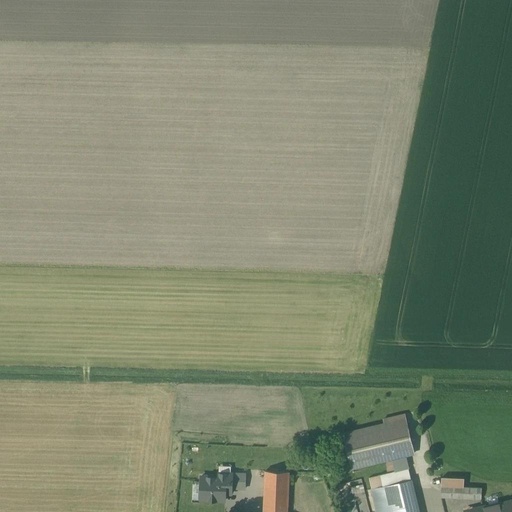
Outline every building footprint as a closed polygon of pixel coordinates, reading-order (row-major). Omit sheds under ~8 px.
[(405,414),(384,419),(385,424),(344,433),(352,468),(415,453),(405,414)] [(199,473),(197,503),(223,505),(223,498),(230,498),(231,492),(246,493),(248,469),(217,467),(216,474),(199,473)] [(409,468),(369,478),(372,489),(388,485),(411,480),(409,468)] [(289,472),(266,471),(265,489),(288,490),(289,472)] [(419,511),(411,480),(388,485),(394,511),(419,511)] [(394,511),(388,485),(372,489),(377,511),(394,511)] [(482,488),(441,487),(441,497),(482,499),(482,488)] [(287,511),(288,490),(265,489),(264,511),(287,511)] [(511,511),(511,500),(490,506),(490,505),(473,509),(474,511),(511,511)]
